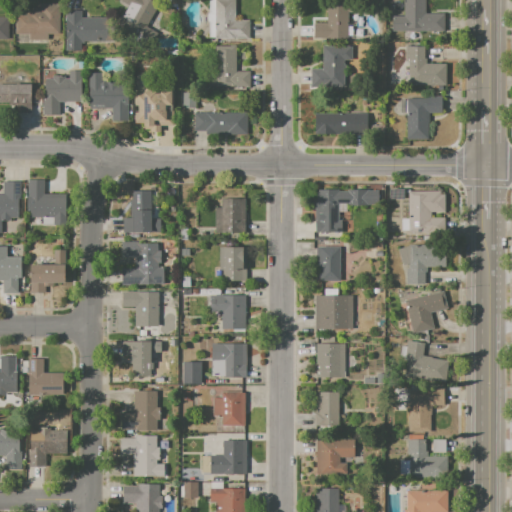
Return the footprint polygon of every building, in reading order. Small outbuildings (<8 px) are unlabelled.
[(120,0),(143,0),(156,8),(138,38),(117,26),(124,14),(128,17),(133,8),(120,1),(120,0)] [(209,0),(235,0),(235,21),(249,21),(249,38),(209,38),(209,22),(207,21),(207,13),(209,13),(209,0)] [(403,0),(425,0),(425,13),(443,13),(444,31),(392,32),(392,16),(403,16),(403,0)] [(326,2),(347,2),(347,38),(314,38),(314,24),(326,24),(326,2)] [(41,3),(60,3),(60,33),(49,33),(49,41),(29,40),(29,33),(15,33),(15,13),(28,14),(28,8),(41,8),(41,3)] [(65,11),(82,11),(82,18),(106,18),(106,42),(81,41),(81,52),(65,52),(65,11)] [(0,17),(8,17),(7,41),(0,40),(0,17)] [(235,71),(250,71),(250,87),(214,87),(214,46),(235,46),(235,71)] [(322,46),(353,46),(353,61),(344,61),(344,87),(315,87),(315,69),(322,69),(322,46)] [(405,47),(424,47),(424,63),(445,63),(445,85),(408,85),(408,62),(405,62),(405,47)] [(44,79),(52,79),(52,76),(64,76),(64,79),(68,79),(68,71),(81,71),(81,88),(79,88),(79,102),(57,102),(57,116),(41,116),(41,97),(44,97),(44,79)] [(89,72),(101,72),(101,81),(118,82),(118,85),(124,85),(124,100),(128,100),(127,121),(110,120),(111,109),(88,108),(89,72)] [(0,84),(29,84),(30,111),(15,111),(15,104),(6,104),(6,102),(0,102),(0,84)] [(134,92),(171,91),(172,106),(163,106),(163,112),(172,112),(172,126),(156,126),(156,120),(152,120),(152,127),(143,127),(143,123),(134,123),(133,113),(137,112),(137,106),(134,106),(134,92)] [(182,91),(194,92),(194,108),(182,108),(182,91)] [(406,98),(425,98),(425,95),(441,95),(441,114),(428,114),(428,140),(406,140),(406,98)] [(193,112),(246,112),(246,130),(193,130),(193,112)] [(315,113),(367,113),(367,135),(315,135),(315,113)] [(27,180),(43,180),(43,194),(65,194),(66,215),(29,216),(29,211),(27,211),(26,197),(28,197),(27,180)] [(0,194),(2,194),(2,182),(20,182),(20,199),(17,199),(17,218),(10,218),(10,222),(2,222),(2,216),(0,216),(0,194)] [(313,199),(317,199),(317,192),(318,192),(318,190),(339,190),(339,191),(348,191),(348,190),(366,189),(366,191),(379,191),(379,205),(367,205),(367,206),(349,206),(349,204),(339,204),(339,212),(339,220),(342,220),(342,233),(315,233),(315,209),(313,209),(313,199)] [(408,191),(432,191),(432,217),(446,217),(446,235),(408,235),(408,191)] [(131,198),(150,197),(151,233),(122,233),(121,210),(131,210),(131,198)] [(220,199),(245,199),(244,234),(220,234),(220,199)] [(121,241),(137,241),(137,244),(157,243),(158,268),(162,268),(163,284),(121,285),(121,269),(135,269),(135,258),(122,258),(121,241)] [(410,245),(444,245),(444,267),(426,267),(426,272),(423,272),(423,284),(405,284),(405,270),(410,270),(410,245)] [(315,246),(339,246),(339,281),(315,281),(315,246)] [(218,247),(243,248),(243,258),(247,258),(246,282),(222,281),(223,271),(217,271),(218,247)] [(29,264),(52,264),(52,250),(64,250),(64,265),(60,265),(60,284),(44,284),(44,293),(29,293),(29,264)] [(0,256),(19,257),(19,275),(17,275),(17,292),(2,292),(2,280),(0,280),(0,256)] [(403,301),(442,290),(447,308),(429,313),(434,330),(412,335),(403,301)] [(122,291),(157,291),(156,327),(134,326),(134,307),(122,306),(122,291)] [(313,296),(351,295),(351,329),(314,330),(313,296)] [(209,296),(244,296),(243,330),(220,330),(220,312),(208,312),(209,296)] [(408,341),(424,344),(422,355),(450,360),(446,383),(430,380),(431,376),(413,373),(415,361),(404,360),(408,341)] [(121,342),(149,342),(150,376),(130,376),(130,357),(121,357),(121,342)] [(210,343),(245,344),(245,377),(223,377),(223,361),(210,361),(210,343)] [(315,344),(343,343),(343,379),(316,379),(315,344)] [(0,356),(16,356),(16,371),(17,371),(17,392),(6,392),(6,396),(0,396),(0,356)] [(28,358),(44,359),(44,373),(62,373),(62,396),(27,395),(28,358)] [(181,362),(200,362),(200,384),(181,384),(181,362)] [(408,391),(426,391),(426,387),(443,387),(443,406),(431,406),(431,433),(408,433),(408,391)] [(132,391),(156,391),(156,411),(159,411),(159,420),(155,420),(155,432),(121,432),(120,414),(132,414),(132,391)] [(221,392),(244,393),(243,426),(222,426),(222,417),(213,417),(214,399),(221,399),(221,392)] [(314,393),(338,393),(338,427),(314,427),(314,393)] [(29,431),(37,431),(37,427),(49,427),(49,431),(67,431),(67,455),(48,455),(48,467),(28,467),(29,431)] [(0,433),(20,433),(20,470),(5,470),(5,456),(0,456),(0,433)] [(119,438),(135,438),(135,436),(156,436),(156,448),(159,448),(159,459),(156,459),(156,465),(164,465),(164,477),(132,477),(133,455),(119,455),(119,438)] [(222,440),(245,440),(245,475),(208,475),(209,455),(222,455),(222,440)] [(407,440),(425,440),(425,457),(443,457),(443,479),(410,479),(410,455),(407,455),(407,440)] [(432,440),(445,440),(445,454),(431,453),(432,440)] [(316,441),(350,441),(350,458),(339,458),(339,464),(347,464),(347,474),(315,474),(316,441)] [(123,486),(138,486),(138,483),(159,484),(158,511),(140,511),(141,507),(122,506),(123,486)] [(183,483),(197,483),(197,498),(183,498),(183,483)] [(209,489),(245,490),(244,511),(215,511),(215,501),(209,501),(209,489)] [(314,511),(314,489),(338,489),(338,511),(314,511)] [(406,492),(446,492),(446,511),(403,511),(406,511),(406,492)]
